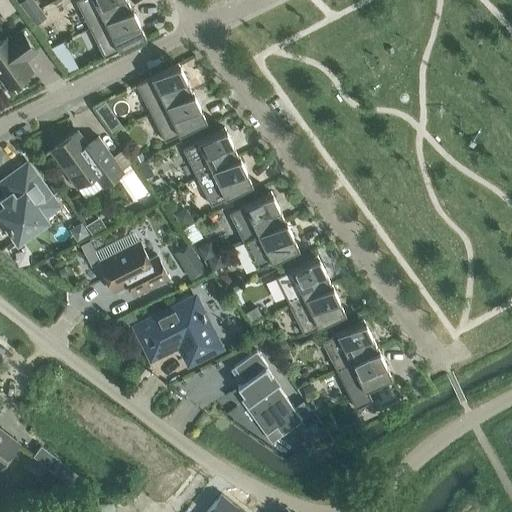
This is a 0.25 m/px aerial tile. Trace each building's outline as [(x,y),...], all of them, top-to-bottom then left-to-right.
[(35,0),(21,0),(20,2),(30,16),(41,8),(35,0)] [(76,0),(90,29),(132,8),(127,0),(76,0)] [(41,8),(30,16),(36,24),(47,16),(41,8)] [(132,8),(90,29),(104,58),(146,37),(132,8)] [(8,37),(0,42),(0,77),(8,88),(33,71),(25,61),(37,52),(21,31),(10,39),(8,37)] [(72,55),(60,61),(69,73),(79,68),(72,55)] [(178,64),(137,84),(151,113),(193,92),(178,64)] [(193,92),(151,113),(165,142),(207,121),(193,92)] [(105,102),(97,108),(104,119),(113,113),(105,102)] [(183,148),(197,177),(239,156),(225,128),(183,148)] [(99,137),(87,145),(77,131),(45,155),(45,156),(52,151),(77,187),(94,175),(102,187),(124,171),(99,137)] [(141,152),(134,155),(137,162),(144,158),(141,152)] [(239,156),(197,177),(211,206),(253,185),(239,156)] [(2,183),(3,184),(10,193),(0,200),(0,229),(2,233),(9,228),(9,230),(10,229),(18,239),(46,219),(39,210),(52,200),(27,165),(2,183)] [(229,213),(244,241),(285,221),(271,192),(229,213)] [(187,208),(176,215),(182,225),(193,219),(187,208)] [(285,221),(244,241),(258,270),(299,249),(285,221)] [(82,222),(70,229),(78,241),(89,233),(82,222)] [(91,240),(81,244),(92,265),(99,262),(101,261),(96,250),(91,240)] [(114,291),(128,283),(135,296),(169,279),(157,255),(148,260),(139,242),(101,261),(99,262),(114,291)] [(211,242),(199,247),(205,259),(217,254),(211,242)] [(190,243),(175,253),(191,279),(206,269),(190,243)] [(218,254),(208,259),(214,270),(220,267),(222,261),(218,254)] [(276,277),(290,306),(332,285),(317,256),(276,277)] [(332,285),(290,306),(304,334),(346,313),(332,285)] [(180,305),(137,327),(152,356),(175,345),(175,344),(183,346),(182,348),(189,362),(219,347),(205,318),(206,318),(203,313),(203,314),(202,312),(203,308),(199,300),(190,297),(182,301),(181,305),(180,305)] [(257,306),(245,312),(251,322),(262,315),(257,306)] [(322,341),(336,370),(378,349),(364,320),(322,341)] [(283,338),(270,344),(276,356),(289,350),(283,338)] [(378,349),(336,370),(356,409),(372,401),(367,390),(392,378),(378,349)] [(277,427),(282,434),(302,420),(275,381),(276,381),(266,367),(268,366),(257,350),(234,367),(244,382),(238,386),(247,400),(243,402),(266,434),(277,427)] [(312,383),(302,388),(308,399),(318,394),(312,383)] [(0,429),(0,468),(18,444),(0,429)] [(41,446),(34,456),(53,471),(61,461),(41,446)] [(65,465),(58,475),(78,490),(85,480),(65,465)] [(242,511),(221,495),(206,511),(242,511)] [(113,511),(112,501),(0,511),(113,511)]
